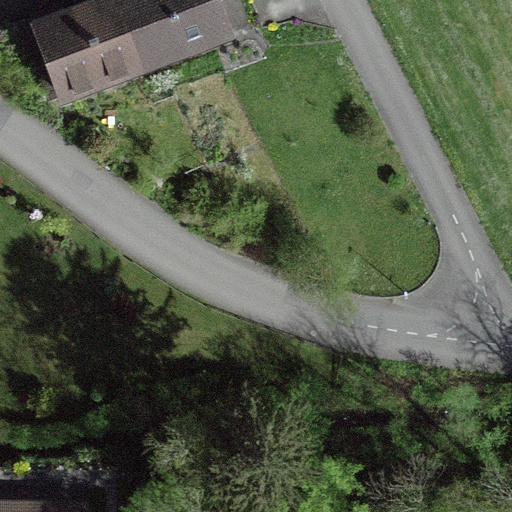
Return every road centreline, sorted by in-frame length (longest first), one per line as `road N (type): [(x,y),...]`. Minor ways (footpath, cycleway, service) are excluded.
road 1 (residential): [(472,342),(353,322),(221,277),(160,243),(0,121)]
road 2 (residential): [(340,0),(461,235),(472,272),(472,342)]
